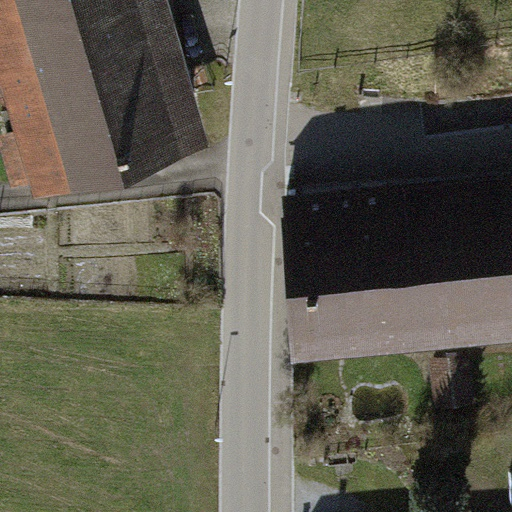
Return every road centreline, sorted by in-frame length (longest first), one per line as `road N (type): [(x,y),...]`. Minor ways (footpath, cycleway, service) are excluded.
road 1 (residential): [(254,131),(244,319),(248,511)]
road 2 (residential): [(254,131),(403,156),(511,145)]
road 3 (residential): [(267,0),(254,131)]
